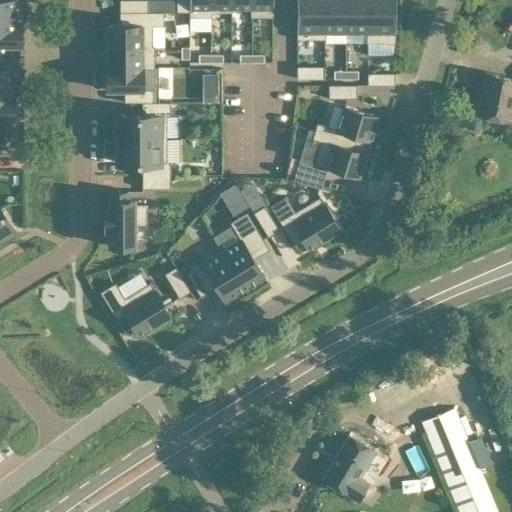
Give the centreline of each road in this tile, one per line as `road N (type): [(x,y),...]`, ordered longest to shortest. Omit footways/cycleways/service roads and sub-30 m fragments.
road 1 (residential): [(148,386),(360,252),(391,212),(445,0)]
road 2 (secondary): [(511,254),(408,301),(178,427)]
road 3 (secondary): [(195,452),(414,325),(511,283)]
road 4 (residential): [(81,0),(82,200),(59,244),(0,294)]
road 5 (secondary): [(178,427),(59,511)]
